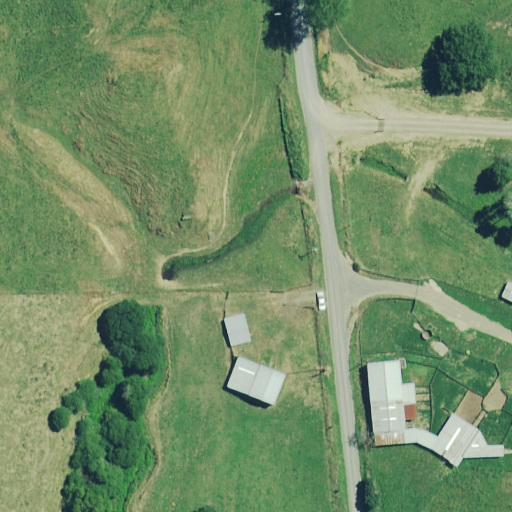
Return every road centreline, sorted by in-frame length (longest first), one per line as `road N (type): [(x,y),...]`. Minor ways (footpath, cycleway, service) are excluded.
road 1 (unclassified): [(355,511),(295,0)]
road 2 (track): [(511,338),(415,292),(332,291)]
